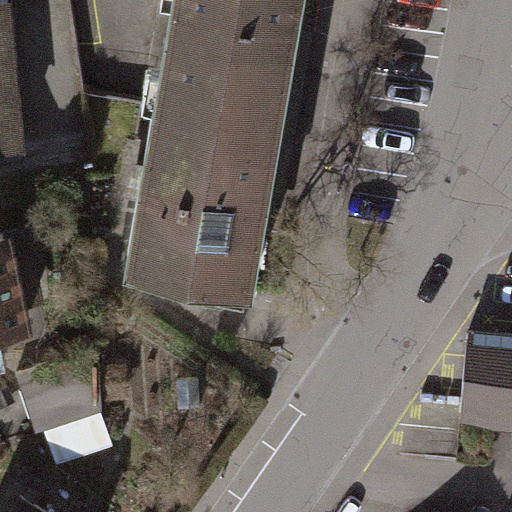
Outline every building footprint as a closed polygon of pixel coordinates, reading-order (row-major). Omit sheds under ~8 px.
[(172,0),(127,262),(250,284),(300,0),(172,0)] [(0,144),(12,143),(0,4),(0,144)] [(15,265),(8,231),(0,232),(0,325),(27,320),(22,294),(23,294),(17,264),(15,265)] [(37,427),(46,425),(103,406),(102,394),(101,366),(100,344),(97,345),(17,371),(37,427)] [(511,349),(469,345),(463,411),(511,415),(511,349)] [(122,365),(101,366),(102,394),(123,393),(122,365)] [(103,406),(46,425),(56,453),(63,457),(107,441),(111,434),(103,406)]
